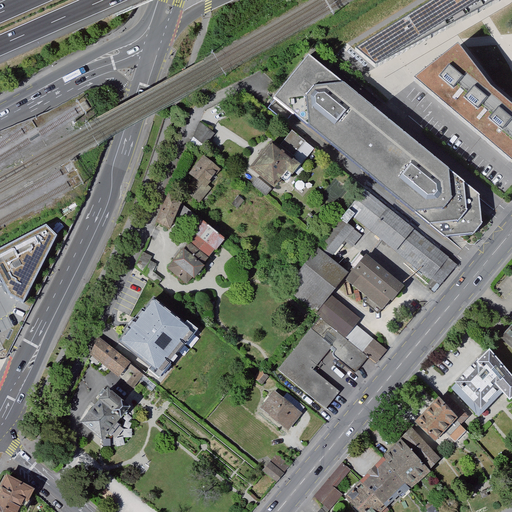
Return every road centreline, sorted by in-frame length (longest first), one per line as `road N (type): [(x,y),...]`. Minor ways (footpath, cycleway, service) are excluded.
road 1 (primary): [(276,511),(511,230)]
road 2 (secondary): [(138,107),(92,227),(0,414)]
